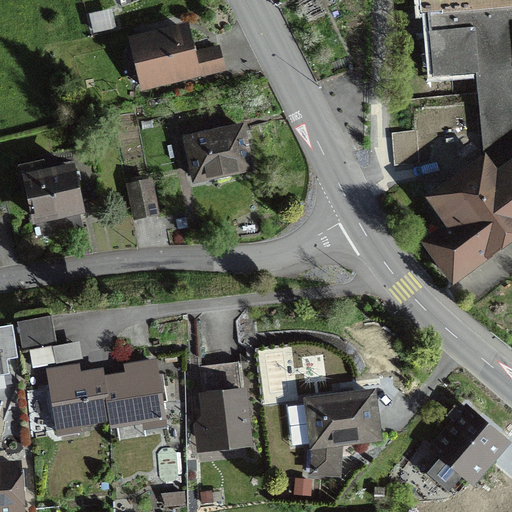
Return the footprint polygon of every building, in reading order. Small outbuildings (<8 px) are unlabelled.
[(511,0),(417,0),(419,14),(425,13),(431,78),(511,70),(511,0)] [(216,50),(188,56),(182,31),(133,43),(144,85),(193,73),(194,77),(221,70),(216,50)] [(248,169),(239,129),(185,140),(194,181),(248,169)] [(25,179),(34,221),(78,211),(69,169),(57,172),(56,165),(42,167),(41,161),(16,166),(19,180),(25,179)] [(450,226),(426,244),(452,280),(511,235),(511,164),(494,177),(482,162),(431,200),(450,226)] [(147,183),(128,187),(135,218),(154,214),(147,183)] [(15,323),(18,338),(47,333),(45,319),(50,318),(50,317),(15,323)] [(8,328),(0,329),(0,360),(3,360),(13,358),(10,343),(8,328)] [(18,338),(21,354),(30,352),(51,348),(51,346),(49,346),(47,333),(18,338)] [(75,369),(55,373),(48,374),(56,426),(76,423),(107,418),(108,425),(109,425),(161,417),(153,365),(129,368),(125,369),(126,376),(103,380),(101,373),(100,373),(77,377),(76,373),(75,369)] [(240,393),(202,397),(208,449),(246,444),(240,393)] [(369,395),(307,403),(312,445),(313,445),(312,473),(336,474),(337,442),(375,438),(369,395)] [(465,411),(432,449),(470,481),(503,443),(465,411)] [(4,468),(0,468),(0,511),(17,511),(15,468),(4,468)] [(178,506),(182,502),(182,494),(160,496),(164,507),(178,506)]
